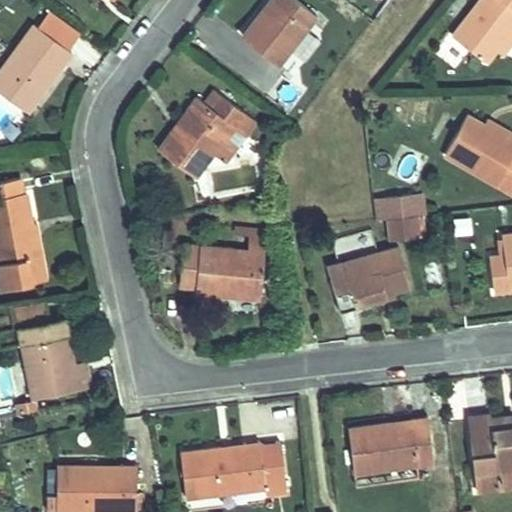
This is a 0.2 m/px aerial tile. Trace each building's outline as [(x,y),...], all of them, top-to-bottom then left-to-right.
[(222,39),(256,68),(295,18),(273,0),(244,0),(243,2),(253,10),(240,27),(235,23),(222,39)] [(511,0),(452,0),(445,9),(478,37),(487,26),(507,0),(511,0)] [(511,0),(507,0),(487,26),(496,33),(511,12),(511,0)] [(0,36),(0,96),(4,100),(53,41),(18,14),(0,36)] [(165,165),(177,148),(199,120),(214,132),(225,117),(186,84),(174,98),(161,88),(151,99),(159,106),(146,122),(139,116),(125,133),(165,165)] [(511,116),(493,107),(490,114),(467,103),(448,94),(429,132),(485,159),(491,146),(511,155),(511,116)] [(470,97),(467,103),(490,114),(493,107),(470,97)] [(199,120),(177,148),(192,160),(214,132),(199,120)] [(511,155),(491,146),(485,159),(508,170),(511,161),(511,155)] [(397,204),(365,209),(368,228),(399,225),(397,204)] [(483,235),(489,271),(511,265),(511,208),(479,214),(483,235)] [(223,292),(242,290),(239,214),(204,215),(205,225),(219,224),(220,234),(162,236),(164,288),(202,286),(202,281),(223,280),(223,292)] [(0,217),(5,252),(17,251),(12,216),(0,217)] [(321,307),(340,300),(335,288),(367,274),(390,265),(376,232),(303,264),(321,307)] [(489,271),(483,235),(465,238),(471,274),(489,271)] [(5,252),(0,253),(0,265),(1,276),(20,273),(17,251),(5,252)] [(335,288),(340,300),(372,286),(367,274),(335,288)] [(0,395),(42,390),(37,358),(31,314),(15,317),(12,297),(0,298),(0,395)] [(37,358),(42,390),(52,389),(49,356),(37,358)] [(487,404),(488,409),(511,405),(511,403),(511,396),(486,400),(487,404)] [(487,404),(458,409),(460,420),(489,416),(488,409),(487,404)] [(511,405),(488,409),(489,416),(460,420),(458,409),(457,405),(432,409),(444,483),(495,475),(491,451),(511,447),(511,405)] [(327,470),(404,458),(396,407),(379,410),(380,419),(355,424),(354,416),(320,422),(327,470)] [(140,454),(147,499),(230,487),(232,506),(258,502),(247,442),(226,444),(225,438),(206,441),(207,448),(181,452),(180,448),(140,454)] [(511,447),(491,451),(495,475),(511,472),(511,447)] [(18,467),(16,508),(102,511),(104,468),(85,467),(84,476),(56,475),(57,468),(18,467)] [(431,501),(432,511),(447,511),(446,499),(431,501)]
